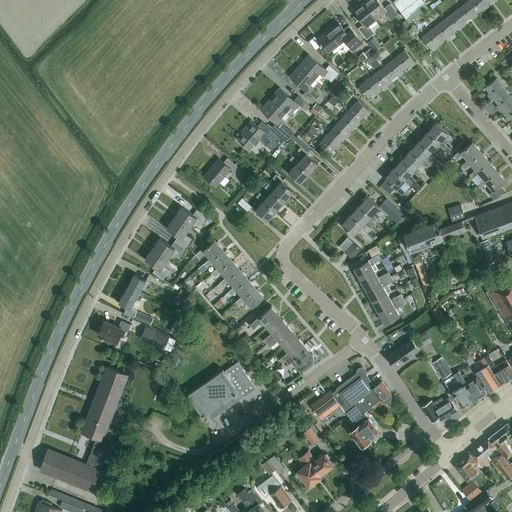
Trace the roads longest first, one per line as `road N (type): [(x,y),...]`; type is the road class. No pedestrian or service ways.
road 1 (residential): [(323,0),(205,123),(126,234),(89,299),(5,511)]
road 2 (secondary): [(0,488),(74,294),(115,225),(197,110),(305,0)]
road 3 (residential): [(363,342),(282,255),(381,138),(446,77)]
road 4 (residential): [(216,438),(363,342)]
road 5 (residential): [(326,511),(432,432)]
